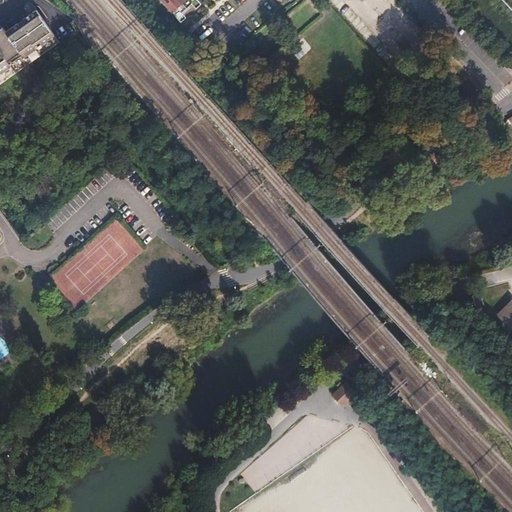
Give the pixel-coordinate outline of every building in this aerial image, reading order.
[(159,0),(181,24),(202,5),(197,0),(159,0)] [(0,75),(10,68),(7,64),(19,55),(22,60),(35,51),(33,48),(39,44),(41,47),(54,38),(36,12),(23,21),(26,25),(19,29),(17,25),(5,34),(1,29),(0,29),(0,75)] [(35,51),(22,60),(27,66),(58,44),(54,38),(41,47),(39,44),(33,48),(35,51)] [(19,55),(7,64),(10,68),(14,74),(27,66),(22,60),(19,55)] [(10,68),(0,75),(0,84),(14,74),(10,68)] [(480,295),(472,297),(474,306),(483,304),(480,295)] [(511,303),(498,316),(511,330),(511,303)] [(348,389),(343,393),(353,403),(358,399),(348,389)] [(343,393),(338,398),(347,408),(353,403),(343,393)]
